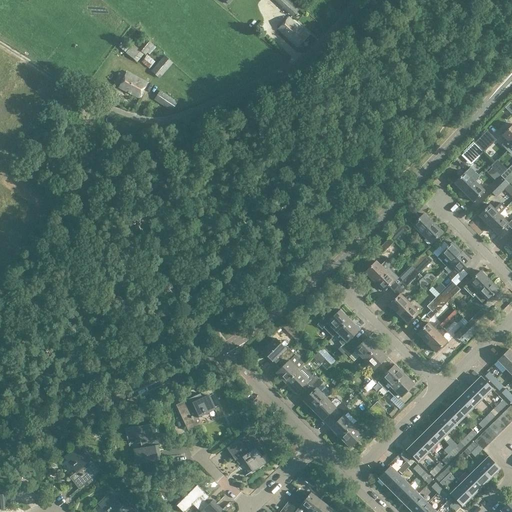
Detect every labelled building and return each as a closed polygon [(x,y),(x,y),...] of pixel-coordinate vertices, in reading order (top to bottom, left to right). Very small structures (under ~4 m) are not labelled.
[(274,0),(284,9),(287,5),(295,13),(299,9),(289,0),(274,0)] [(297,46),(307,36),(289,19),(279,30),(297,46)] [(122,42),(118,49),(126,54),(130,47),(122,42)] [(141,52),(132,46),(126,55),(139,64),(145,54),(151,59),(157,50),(147,43),(141,52)] [(148,57),(141,64),(149,72),(156,65),(148,57)] [(159,81),(175,68),(167,59),(151,72),(159,81)] [(189,91),(194,84),(177,72),(172,78),(176,80),(171,87),(177,91),(181,85),(189,91)] [(140,99),(147,83),(127,73),(119,88),(140,99)] [(177,104),(158,95),(155,103),(174,111),(177,104)] [(511,126),(502,136),(507,140),(502,145),(507,150),(511,145),(511,126)] [(479,149),(483,153),(496,140),(492,136),(479,149)] [(461,156),(467,161),(472,156),(476,160),(483,153),(479,149),(474,143),(474,144),(461,156)] [(464,193),(478,179),(484,173),(475,164),(455,184),(464,193)] [(511,165),(500,177),(505,181),(511,173),(511,165)] [(505,181),(500,177),(488,189),(492,193),(505,181)] [(482,182),(478,179),(464,193),(473,202),(484,191),(480,187),(482,185),(482,182)] [(505,181),(492,193),(496,197),(509,185),(505,181)] [(500,203),(494,209),(490,206),(479,216),(480,217),(480,218),(480,219),(482,222),(484,222),(485,222),(489,226),(499,215),(499,214),(506,208),(500,203)] [(422,235),(433,224),(424,214),(413,225),(422,235)] [(499,215),(489,226),(498,235),(509,224),(499,215)] [(442,233),(433,224),(422,235),(431,244),(442,233)] [(390,237),(395,242),(407,230),(402,225),(390,237)] [(395,242),(390,237),(377,251),(381,255),(395,242)] [(446,267),(461,252),(452,243),(441,254),(446,259),(443,261),(443,264),(446,267)] [(449,274),(455,268),(460,273),(471,262),(470,261),(472,259),(467,254),(465,256),(461,252),(446,267),(444,269),(449,274)] [(415,270),(428,257),(424,253),(411,265),(415,270)] [(432,261),(428,257),(415,270),(419,274),(432,261)] [(386,260),(381,266),(376,261),(365,272),(375,282),(391,265),(386,260)] [(395,269),(391,265),(375,282),(384,291),(395,280),(390,275),(395,269)] [(415,270),(411,265),(398,278),(403,282),(415,270)] [(415,270),(403,282),(407,286),(419,274),(415,270)] [(474,296),(489,281),(481,272),(464,288),(473,298),(475,296),(474,296)] [(488,301),(499,290),(489,281),(474,296),(475,296),(483,305),(488,301)] [(452,282),(439,294),(443,298),(456,286),(452,282)] [(460,290),(456,286),(443,298),(447,303),(460,290)] [(408,296),(405,299),(400,294),(389,306),(398,315),(409,304),(414,299),(411,296),(408,296)] [(443,298),(439,294),(427,307),(431,311),(443,298)] [(443,298),(431,311),(426,315),(430,319),(447,303),(443,298)] [(409,304),(398,315),(408,324),(419,313),(409,304)] [(480,310),(468,323),(472,327),(484,315),(480,310)] [(336,333),(349,321),(340,311),(332,319),(328,315),(317,325),(322,330),(324,328),(333,338),(337,334),(336,333)] [(359,330),(349,321),(336,333),(337,334),(342,339),(338,342),(342,346),(340,348),(344,353),(355,342),(351,338),(359,330)] [(426,343),(442,328),(438,324),(434,328),(429,323),(417,334),(426,343)] [(455,335),(460,340),(472,327),(468,323),(455,335)] [(442,328),(426,343),(435,353),(447,341),(442,337),(446,332),(442,328)] [(301,337),(294,330),(290,334),(297,341),(301,337)] [(359,347),(355,342),(344,353),(349,357),(355,351),(364,361),(377,348),(367,338),(359,347)] [(285,348),(275,339),(262,352),(272,361),(276,357),(280,361),(291,351),(286,347),(285,348)] [(325,369),(334,360),(323,348),(314,357),(325,369)] [(386,358),(377,348),(364,361),(373,370),(367,376),(368,376),(372,380),(382,370),(378,366),(386,358)] [(506,370),(511,364),(511,353),(509,350),(498,362),(506,370)] [(291,351),(280,361),(284,366),(276,374),(285,383),(298,371),(289,362),(295,356),(291,351)] [(494,351),(479,359),(484,367),(499,359),(494,351)] [(312,358),(309,362),(317,368),(320,363),(312,358)] [(386,374),(382,370),(372,380),(376,385),(378,383),(387,392),(388,391),(404,375),(394,366),(386,374)] [(264,379),(272,372),(267,367),(259,374),(264,379)] [(298,371),(285,383),(295,393),(303,385),(308,389),(318,379),(314,374),(308,380),(298,371)] [(492,384),(497,380),(489,372),(485,377),(492,384)] [(404,375),(388,391),(397,401),(413,385),(404,375)] [(471,387),(482,398),(492,389),(481,378),(471,387)] [(318,379),(308,389),(311,393),(303,401),(313,411),(326,398),(316,389),(322,383),(318,379)] [(497,380),(492,384),(499,391),(503,387),(497,380)] [(471,387),(462,396),(473,407),(482,398),(471,387)] [(509,401),(511,398),(511,395),(506,389),(501,393),(509,401)] [(203,399),(201,394),(176,405),(188,431),(202,425),(198,415),(215,408),(209,396),(203,399)] [(462,396),(453,405),(464,416),(473,407),(462,396)] [(330,403),(326,398),(313,411),(322,420),(331,412),(335,416),(345,406),(341,402),(339,403),(336,399),(333,399),(330,403)] [(507,405),(503,400),(497,406),(501,411),(507,405)] [(372,407),(382,416),(386,412),(376,403),(372,407)] [(453,405),(444,414),(455,425),(464,416),(453,405)] [(345,406),(335,416),(339,420),(330,429),(340,439),(353,426),(344,417),(350,411),(345,406)] [(382,416),(372,407),(368,411),(377,421),(382,416)] [(511,415),(506,410),(502,414),(510,423),(511,421),(511,415)] [(490,412),(484,418),(489,423),(495,417),(490,412)] [(446,434),(447,434),(455,425),(444,414),(435,423),(446,434)] [(502,414),(498,418),(506,427),(510,423),(502,414)] [(489,423),(484,418),(478,424),(483,429),(489,423)] [(498,418),(494,423),(502,431),(506,427),(498,418)] [(149,441),(157,440),(155,423),(126,428),(128,439),(140,437),(142,448),(135,450),(137,463),(161,459),(158,446),(150,447),(149,441)] [(435,423),(426,432),(437,443),(443,437),(447,442),(451,438),(447,434),(446,434),(435,423)] [(494,423),(489,427),(498,435),(502,431),(494,423)] [(358,431),(353,426),(340,439),(349,448),(367,431),(362,426),(358,431)] [(489,427),(485,431),(493,440),(498,435),(489,427)] [(466,437),(470,441),(476,435),(472,430),(466,437)] [(485,431),(481,435),(489,444),(493,440),(485,431)] [(261,458),(266,455),(251,432),(227,448),(235,461),(244,456),(254,471),(265,464),(261,458)] [(426,432),(417,441),(428,452),(437,443),(426,432)] [(489,444),(481,435),(474,441),(475,442),(478,446),(483,450),(489,444)] [(460,443),(464,447),(470,441),(466,437),(460,443)] [(417,441),(408,450),(419,461),(428,452),(417,441)] [(471,453),(478,446),(475,442),(474,441),(467,449),(471,453)] [(77,471),(69,477),(79,489),(102,471),(85,450),(81,453),(77,448),(66,456),(77,471)] [(448,455),(452,459),(458,453),(454,448),(448,455)] [(400,457),(407,463),(411,459),(405,452),(400,457)] [(452,459),(448,455),(442,461),(446,465),(452,459)] [(460,455),(454,461),(459,465),(465,459),(460,455)] [(478,467),(489,479),(499,469),(488,458),(478,467)] [(448,467),(452,471),(459,465),(454,461),(448,467)] [(417,465),(413,469),(419,475),(423,471),(417,465)] [(388,487),(399,476),(390,467),(378,478),(388,487)] [(429,473),(434,477),(440,471),(435,467),(429,473)] [(489,479),(478,467),(469,476),(480,487),(489,479)] [(419,475),(425,481),(430,477),(423,471),(419,475)] [(436,479),(440,483),(446,477),(442,473),(436,479)] [(408,485),(399,476),(388,487),(397,497),(408,485)] [(469,476),(460,485),(471,496),(480,487),(469,476)] [(437,493),(442,489),(436,483),(431,487),(437,493)] [(408,485),(397,497),(406,506),(417,494),(408,485)] [(460,485),(451,494),(462,505),(471,496),(460,485)] [(220,511),(222,511),(213,502),(207,507),(203,503),(209,497),(197,486),(176,506),(182,511),(185,511),(193,505),(200,511),(220,511)] [(442,489),(437,493),(443,500),(448,495),(442,489)] [(294,495),(303,502),(307,497),(298,490),(297,490),(294,495)] [(311,511),(321,500),(311,492),(307,497),(303,502),(301,506),(308,511),(307,511),(311,511)] [(134,511),(118,495),(114,499),(109,494),(99,504),(107,511),(134,511)] [(417,511),(426,504),(417,494),(406,506),(412,511),(417,511)] [(294,495),(290,499),(300,507),(301,506),(303,502),(294,495)] [(290,499),(287,504),(296,511),(300,507),(290,499)] [(502,511),(511,511),(511,499),(501,511),(502,511)] [(328,511),(331,508),(321,500),(311,511),(328,511)] [(454,502),(450,506),(455,511),(460,508),(454,502)]
